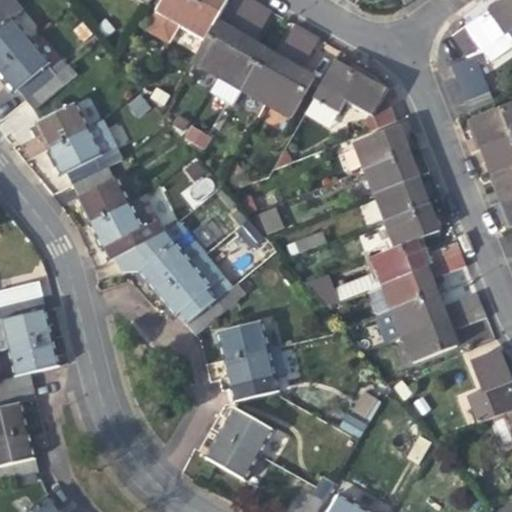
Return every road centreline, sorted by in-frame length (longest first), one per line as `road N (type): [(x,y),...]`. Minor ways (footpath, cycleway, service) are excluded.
road 1 (residential): [(0,167),(59,246),(116,438),(136,469),(194,511)]
road 2 (residential): [(387,49),(422,87),(511,319)]
